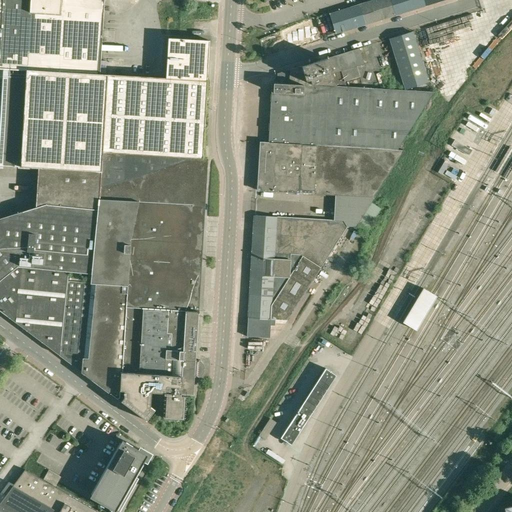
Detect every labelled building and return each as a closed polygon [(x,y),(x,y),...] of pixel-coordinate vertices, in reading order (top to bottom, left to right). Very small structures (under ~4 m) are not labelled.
[(0,0),(0,164),(48,167),(46,203),(0,217),(0,308),(146,419),(153,408),(150,406),(151,390),(165,391),(163,417),(185,418),(187,393),(194,393),(195,375),(200,376),(202,375),(203,375),(204,374),(204,372),(205,371),(205,364),(205,363),(204,361),(203,361),(202,360),(201,359),(196,359),(208,158),(203,158),(207,80),(210,40),(168,38),(166,78),(100,74),(104,0),(0,0)] [(391,0),(373,0),(370,1),(376,21),(396,15),(391,0)] [(422,0),(391,0),(396,15),(425,6),(422,0)] [(167,26),(180,22),(179,21),(189,18),(185,1),(162,6),(167,26)] [(370,1),(360,4),(366,24),(376,21),(370,1)] [(360,4),(350,7),(357,27),(366,24),(360,4)] [(357,27),(350,7),(330,14),(336,34),(357,27)] [(321,38),(315,18),(301,23),(281,32),(286,49),(321,38)] [(413,31),(390,38),(406,90),(428,83),(418,49),(413,31)] [(481,31),(473,44),(481,49),(488,36),(481,31)] [(451,47),(447,51),(455,59),(459,55),(451,47)] [(360,48),(329,57),(338,86),(347,87),(345,81),(360,76),(357,66),(365,63),(360,48)] [(291,69),(290,83),(338,86),(329,57),(291,69)] [(278,73),(277,82),(290,83),(291,69),(278,73)] [(335,195),(375,196),(405,150),(398,149),(435,91),(347,87),(338,86),(290,83),(277,82),(277,83),(272,83),(270,132),(270,134),(269,142),(261,142),(261,143),(259,190),(335,195)] [(445,162),(442,172),(459,178),(462,169),(445,162)] [(261,337),(270,338),(271,336),(271,325),(274,325),(275,319),(281,319),(287,320),(301,298),(304,293),(317,272),(346,226),(342,220),(334,220),(254,216),(254,223),(252,253),(252,258),(248,318),(248,326),(247,332),(247,337),(261,337)] [(410,327),(416,330),(437,296),(431,293),(423,288),(402,322),(410,327)] [(336,376),(326,370),(282,439),(292,445),(336,376)] [(123,439),(91,496),(117,511),(146,460),(136,454),(140,448),(123,439)] [(44,479),(26,469),(14,486),(0,505),(0,508),(1,509),(0,510),(0,511),(102,511),(60,488),(56,486),(44,479)] [(49,471),(44,479),(56,486),(61,477),(49,471)]
